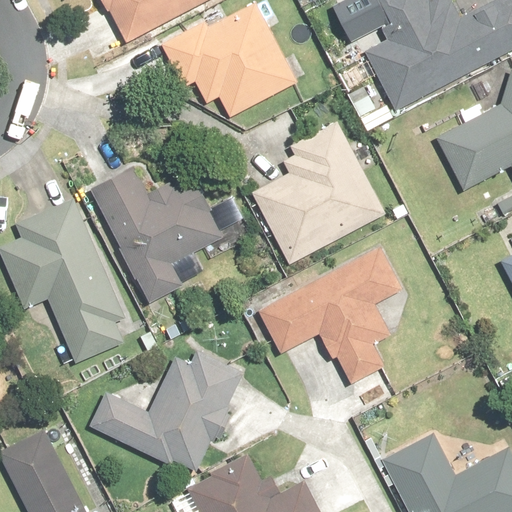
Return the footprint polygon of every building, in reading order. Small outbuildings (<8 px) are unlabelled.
[(106,0),(128,42),(210,0),(106,0)] [(265,0),(246,0),(162,43),(185,89),(198,82),(209,105),(222,98),(232,119),(307,81),(265,0)] [(346,0),(344,1),(398,111),(511,55),(511,0),(489,0),(467,11),(461,0),(346,0)] [(511,94),(434,135),(462,189),(510,163),(511,166),(511,94)] [(253,191),(295,266),(397,210),(345,116),(285,149),(295,168),(253,191)] [(146,163),(95,185),(146,302),(193,282),(183,259),(234,237),(206,173),(159,193),(146,163)] [(142,337),(79,195),(20,221),(25,232),(0,243),(0,247),(27,309),(51,299),(79,364),(142,337)] [(386,243),(257,307),(280,354),(327,330),(353,381),(389,364),(379,343),(396,334),(380,302),(409,288),(386,243)] [(511,250),(500,256),(511,280),(511,250)] [(109,387),(93,422),(204,472),(249,372),(180,342),(152,406),(109,387)] [(92,511),(51,427),(0,451),(0,453),(28,511),(92,511)] [(439,429),(383,458),(410,511),(511,511),(511,444),(461,470),(439,429)] [(328,511),(311,476),(274,495),(253,454),(188,486),(201,511),(328,511)]
